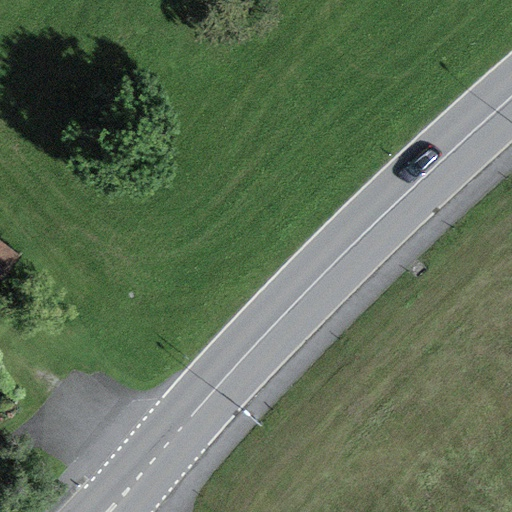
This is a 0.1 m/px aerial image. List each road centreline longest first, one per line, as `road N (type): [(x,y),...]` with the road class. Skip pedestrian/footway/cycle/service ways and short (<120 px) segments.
road 1 (primary): [(511,97),(347,250),(109,511)]
road 2 (unknown): [(146,468),(84,421),(62,415),(0,440)]
